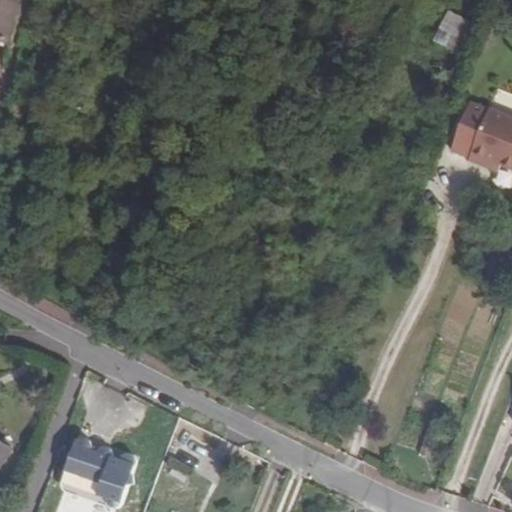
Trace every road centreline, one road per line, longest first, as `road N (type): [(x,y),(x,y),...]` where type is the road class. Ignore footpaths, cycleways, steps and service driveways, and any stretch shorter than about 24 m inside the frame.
road 1 (residential): [(0,306),(400,511)]
road 2 (unknown): [(339,480),(452,196)]
